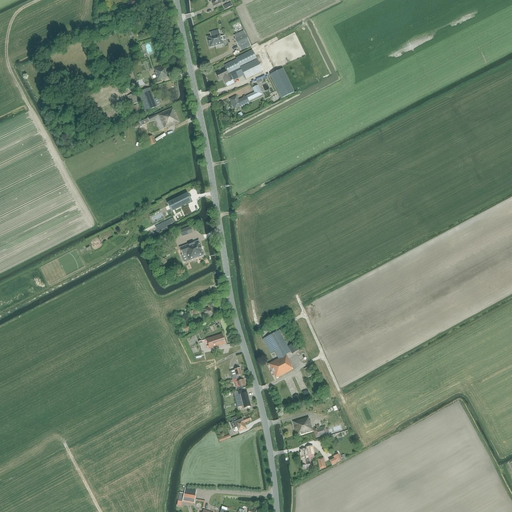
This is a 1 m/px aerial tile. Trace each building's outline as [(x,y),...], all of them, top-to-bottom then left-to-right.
[(209,49),(223,45),(224,45),(224,46),(225,45),(224,42),(227,41),(225,35),(221,36),(219,29),(218,29),(219,30),(209,32),(208,32),(209,36),(206,37),(209,49)] [(242,48),(250,45),(245,35),(235,39),(239,47),(242,46),(243,48),(242,48)] [(225,70),(216,74),(219,80),(223,78),(226,84),(231,81),(233,80),(233,81),(244,76),(246,79),(262,71),(253,51),(252,50),(236,58),(236,59),(224,65),(225,67),(229,75),(228,75),(225,70)] [(161,80),(169,78),(165,65),(154,68),(156,72),(155,73),(157,81),(161,79),(161,80)] [(281,98),(294,92),(283,69),(270,75),(281,98)] [(250,104),(248,101),(262,95),(258,86),(253,88),(254,90),(255,92),(246,97),(239,100),(236,96),(229,99),(234,110),(235,110),(235,109),(241,106),(242,107),(250,104)] [(158,98),(155,99),(150,88),(138,92),(145,111),(157,107),(157,106),(161,104),(158,98)] [(127,97),(131,106),(138,103),(135,94),(127,97)] [(148,118),(150,122),(155,120),(160,130),(164,128),(165,129),(179,122),(172,107),(155,115),(155,114),(148,118)] [(144,139),(147,145),(148,146),(156,143),(152,136),(144,139)] [(170,202),(175,210),(191,202),(187,193),(170,202)] [(188,206),(183,209),(186,215),(191,213),(188,206)] [(173,212),(171,207),(164,209),(166,215),(173,212)] [(167,226),(168,228),(174,224),(171,218),(159,224),(162,228),(167,226)] [(192,232),(191,229),(190,227),(180,231),(182,236),(192,232)] [(204,255),(203,255),(202,250),(202,249),(201,249),(201,247),(200,246),(199,241),(198,241),(190,244),(188,245),(180,248),(182,255),(186,254),(188,260),(188,261),(189,261),(203,255),(204,255)] [(208,318),(216,316),(212,303),(208,305),(209,308),(202,310),(204,316),(206,315),(207,320),(209,319),(208,318)] [(292,354),(298,350),(294,343),(288,347),(279,330),(262,339),(270,353),(274,352),(278,359),(268,364),(275,379),(293,369),(292,368),(291,366),(292,365),(286,354),(291,352),(292,354)] [(222,334),(206,340),(209,348),(225,343),(222,334)] [(232,380),(240,378),(241,378),(241,375),(242,375),(240,368),(238,368),(238,367),(235,368),(235,369),(230,371),(232,380)] [(304,369),(308,378),(313,375),(309,367),(304,369)] [(240,378),(232,380),(231,381),(231,383),(235,382),(236,388),(237,388),(238,390),(245,388),(245,386),(244,379),(240,380),(240,378)] [(242,409),(251,407),(247,392),(245,393),(244,390),(235,392),(238,403),(240,402),(242,409)] [(249,415),(242,418),(237,420),(236,417),(232,419),(233,422),(230,423),(233,429),(236,427),(238,432),(246,429),(244,423),(251,421),(249,415)] [(329,440),(344,436),(341,424),(325,429),(325,426),(320,428),(319,425),(315,426),(316,429),(313,430),(313,429),(312,429),(310,421),(309,421),(308,418),(308,417),(293,422),(297,437),(313,432),(315,438),(327,435),(329,440)] [(312,447),(306,448),(300,450),(300,453),(301,460),(302,459),(303,463),(302,463),(303,469),(310,468),(312,467),(310,458),(314,457),(314,454),(313,454),(312,447)] [(338,455),(332,457),(333,458),(329,460),(332,465),(341,461),(338,455)] [(319,469),(326,468),(324,457),(317,459),(319,469)] [(182,502),(194,504),(196,495),(184,493),(184,494),(179,493),(178,501),(182,502)]
